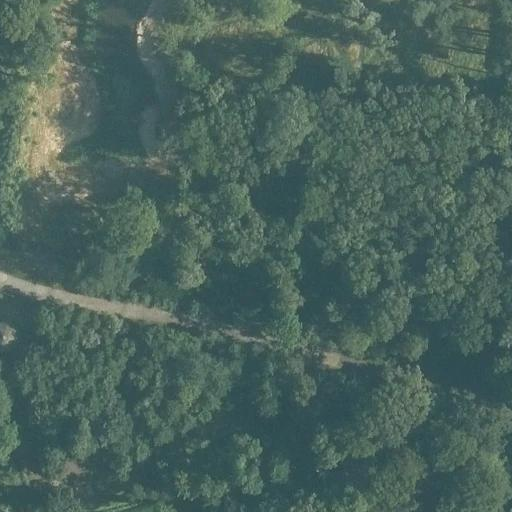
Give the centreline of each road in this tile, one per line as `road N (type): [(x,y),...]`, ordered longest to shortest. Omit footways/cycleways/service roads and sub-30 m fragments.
road 1 (track): [(511,411),(244,329),(0,276)]
road 2 (unknown): [(511,420),(231,340),(0,287)]
